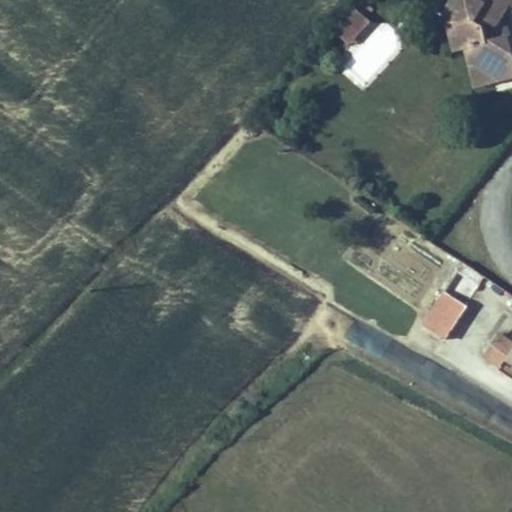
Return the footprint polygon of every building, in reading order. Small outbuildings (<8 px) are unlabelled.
[(511,0),(474,0),(477,12),(488,10),(495,47),(511,43),(511,0)] [(367,92),(404,40),(355,6),(335,35),(350,46),(334,69),(367,92)] [(454,290),(494,227),(473,214),(432,276),(454,290)] [(422,326),(446,341),(467,306),(443,291),(422,326)] [(511,340),(499,332),(483,358),(511,376),(511,340)]
